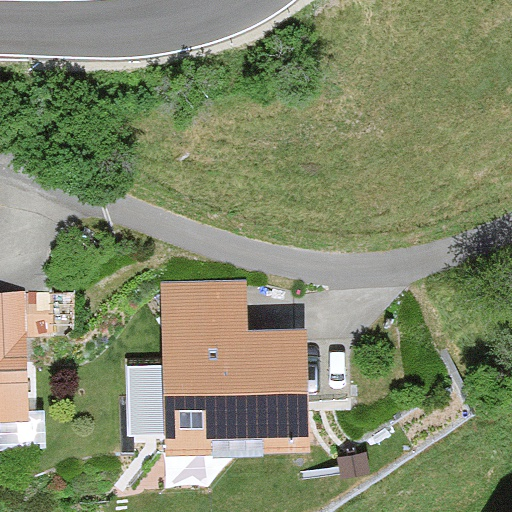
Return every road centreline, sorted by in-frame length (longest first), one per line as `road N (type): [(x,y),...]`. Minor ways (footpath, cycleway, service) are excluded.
road 1 (residential): [(511,226),(361,270),(303,265),(243,253),(0,162)]
road 2 (tertiary): [(225,0),(76,29),(0,29)]
